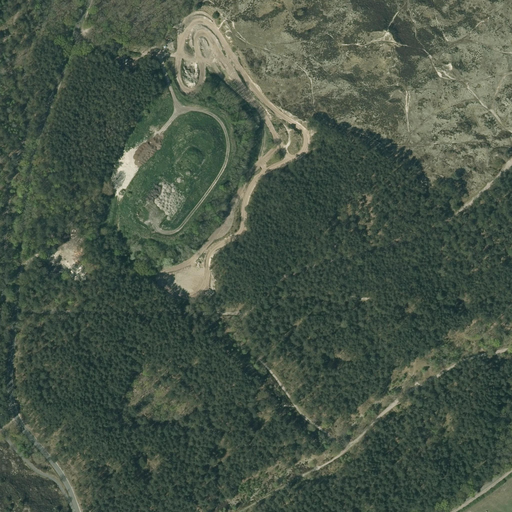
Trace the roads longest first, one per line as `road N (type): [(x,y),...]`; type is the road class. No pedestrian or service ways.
road 1 (track): [(511,162),(422,230),(289,269),(241,314),(15,311),(1,297)]
road 2 (tertiary): [(77,511),(60,473),(17,420),(9,378),(31,157),(89,0)]
road 3 (track): [(153,51),(174,94),(215,115),(229,147),(212,187),(175,231),(158,233),(133,211)]
road 4 (track): [(241,314),(249,348),(301,414),(346,449)]
road 5 (track): [(182,102),(122,171),(113,193),(120,225)]
